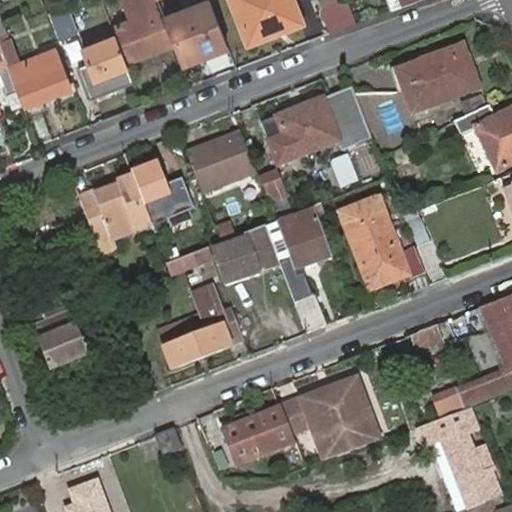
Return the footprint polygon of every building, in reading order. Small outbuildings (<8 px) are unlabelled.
[(119,0),(128,22),(118,25),(131,62),(170,47),(152,0),(119,0)] [(157,0),(175,46),(209,32),(197,0),(157,0)] [(275,28),(301,17),(293,0),(233,0),(251,45),(278,34),(275,28)] [(333,0),(316,0),(322,14),(337,8),(333,0)] [(337,8),(322,14),(330,35),(345,29),(337,8)] [(67,10),(51,16),(62,43),(67,54),(82,49),(67,10)] [(0,11),(0,42),(10,39),(0,11)] [(303,25),(301,17),(275,28),(278,34),(303,25)] [(10,39),(0,42),(0,45),(7,65),(11,76),(24,71),(12,38),(10,39)] [(129,69),(116,38),(85,51),(95,82),(129,69)] [(0,45),(0,75),(1,75),(6,87),(3,87),(13,111),(23,107),(11,76),(7,65),(0,45)] [(463,46),(457,49),(466,73),(472,70),(463,46)] [(457,49),(403,69),(409,88),(403,91),(413,114),(479,88),(472,70),(466,73),(457,49)] [(23,107),(23,108),(71,91),(59,58),(43,64),(41,59),(27,64),(28,69),(24,71),(11,76),(23,107)] [(409,88),(403,69),(395,72),(403,91),(409,88)] [(371,139),(352,88),(278,120),(285,139),(271,145),(279,166),(340,142),(343,150),(371,139)] [(472,114),(486,107),(480,95),(465,101),(472,114)] [(511,108),(494,118),(489,106),(486,107),(472,114),(454,123),(461,136),(474,129),(496,173),(511,164),(511,108)] [(44,117),(29,123),(38,147),(53,141),(44,117)] [(0,120),(0,149),(9,146),(0,120)] [(255,175),(241,135),(186,155),(196,180),(202,194),(255,175)] [(348,153),(329,161),(339,188),(359,181),(348,153)] [(156,166),(133,175),(134,178),(146,207),(168,199),(156,166)] [(261,175),(270,200),(284,195),(275,170),(261,175)] [(96,193),(81,199),(82,202),(96,239),(110,233),(113,240),(152,225),(146,207),(134,178),(118,184),(120,187),(121,192),(114,195),(111,190),(97,196),(96,193)] [(218,237),(202,194),(196,180),(183,185),(186,194),(184,195),(202,244),(218,237)] [(89,228),(70,181),(23,196),(30,214),(28,215),(37,237),(39,236),(43,246),(89,228)] [(511,185),(503,189),(511,212),(511,185)] [(110,187),(96,193),(97,196),(111,190),(110,187)] [(121,192),(120,187),(111,190),(114,195),(121,192)] [(146,207),(152,225),(185,213),(178,195),(168,199),(146,207)] [(425,278),(414,250),(402,256),(380,199),(341,214),(368,284),(392,275),(394,282),(408,276),(411,284),(425,278)] [(326,219),(321,204),(319,205),(310,209),(312,212),(265,229),(271,242),(283,237),(288,252),(296,273),(330,260),(316,223),(326,219)] [(408,224),(418,248),(430,244),(421,219),(408,224)] [(265,229),(265,227),(233,240),(234,244),(213,252),(227,288),(256,277),(249,256),(272,245),(271,242),(265,229)] [(110,233),(96,239),(103,255),(116,249),(113,240),(110,233)] [(271,242),(272,245),(276,256),(288,252),(283,237),(271,242)] [(207,250),(167,266),(172,276),(172,278),(212,263),(207,250)] [(370,291),(394,282),(392,275),(368,284),(370,291)] [(213,289),(192,297),(207,333),(164,351),(173,372),(245,343),(235,318),(226,321),(213,289)] [(458,390),(458,391),(465,410),(511,391),(511,297),(481,310),(507,371),(458,390)] [(316,298),(296,306),(308,336),(328,328),(316,298)] [(76,362),(88,356),(69,307),(44,317),(46,322),(34,328),(51,372),(65,366),(67,368),(69,368),(72,368),(75,366),(76,362)] [(386,364),(388,362),(420,349),(442,341),(437,327),(380,349),(386,364)] [(357,378),(280,407),(293,437),(304,433),(312,430),(325,464),(382,443),(357,378)] [(440,405),(446,417),(465,410),(458,391),(450,395),(451,399),(440,405)] [(293,437),(281,409),(222,432),(236,467),(296,443),(293,437)] [(473,450),(463,426),(476,422),(471,411),(446,420),(435,424),(440,436),(470,511),(501,498),(495,483),(487,486),(473,450)] [(440,436),(435,424),(427,428),(460,511),(468,511),(470,511),(440,436)] [(164,460),(182,453),(173,433),(156,440),(164,460)] [(296,443),(299,450),(309,445),(304,433),(293,437),(296,443)] [(488,444),(473,450),(487,486),(501,480),(488,444)] [(110,511),(98,478),(67,490),(73,505),(65,508),(66,511),(110,511)]
